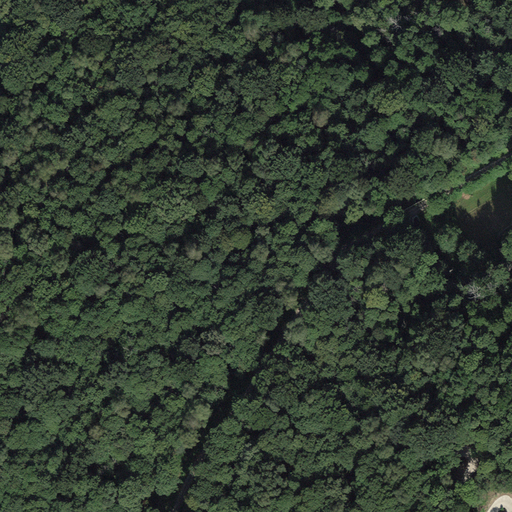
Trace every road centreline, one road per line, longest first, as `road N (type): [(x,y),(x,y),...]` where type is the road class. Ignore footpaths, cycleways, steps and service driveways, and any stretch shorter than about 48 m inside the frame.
road 1 (track): [(472,0),(463,20),(432,36),(398,79),(318,104),(185,180),(116,232),(17,344)]
road 2 (track): [(416,208),(336,256),(195,466),(174,511)]
road 3 (track): [(452,511),(473,458),(465,451),(403,486),(384,511)]
